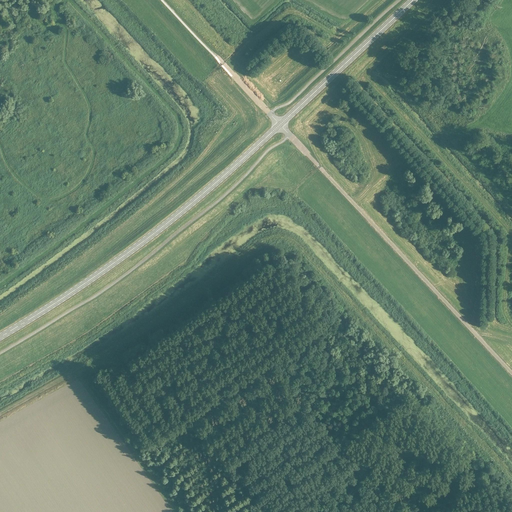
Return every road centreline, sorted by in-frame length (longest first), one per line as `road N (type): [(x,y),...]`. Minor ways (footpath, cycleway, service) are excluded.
road 1 (secondary): [(0,337),(149,237),(279,125)]
road 2 (unclassified): [(511,373),(279,125)]
road 3 (secondary): [(279,125),(413,0)]
road 4 (track): [(0,414),(76,371),(107,416)]
